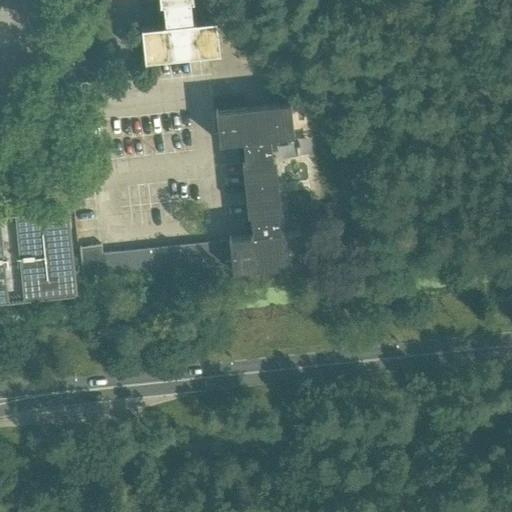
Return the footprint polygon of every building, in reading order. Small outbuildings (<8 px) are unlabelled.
[(159,0),(160,4),(164,4),(166,24),(142,27),(145,61),(220,53),(217,19),(193,21),(191,1),(194,1),(193,0),(159,0)] [(273,159),(271,138),(295,136),(291,102),(216,110),(220,144),(243,141),(246,161),(243,162),(248,215),(251,215),(254,235),(230,237),(233,271),(308,263),(305,230),(281,232),(279,212),(282,211),(276,158),(273,159)] [(26,301),(26,298),(75,293),(66,207),(0,213),(0,300),(7,300),(8,303),(26,301)] [(107,277),(231,264),(228,240),(104,253),(107,277)] [(84,280),(105,277),(102,244),(80,246),(84,280)]
